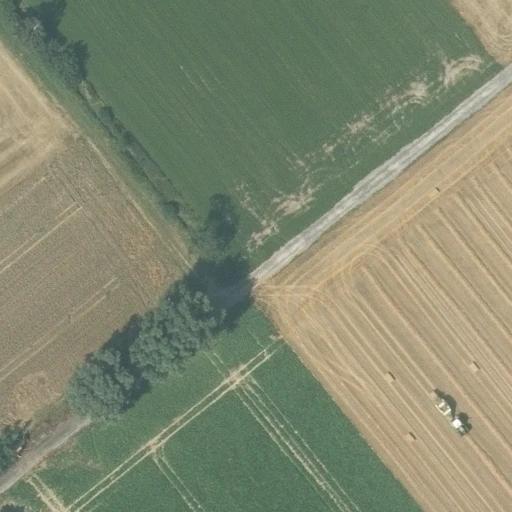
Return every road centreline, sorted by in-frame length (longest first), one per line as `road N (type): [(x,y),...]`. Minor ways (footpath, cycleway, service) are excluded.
road 1 (track): [(511,76),(0,483)]
road 2 (track): [(222,309),(0,27)]
